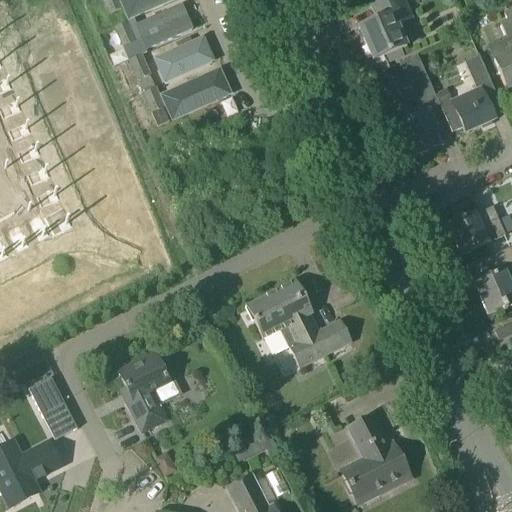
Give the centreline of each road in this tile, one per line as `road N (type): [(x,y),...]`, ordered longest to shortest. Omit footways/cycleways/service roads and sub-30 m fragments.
road 1 (residential): [(100,511),(123,500),(123,460),(92,398),(98,349),(371,204)]
road 2 (residential): [(480,455),(371,204)]
road 3 (residential): [(323,92),(284,94),(267,86),(220,0)]
road 4 (residential): [(371,204),(511,155)]
road 5 (residential): [(371,204),(323,92)]
